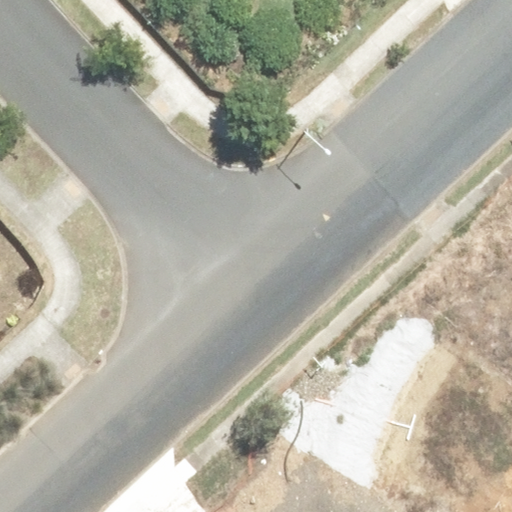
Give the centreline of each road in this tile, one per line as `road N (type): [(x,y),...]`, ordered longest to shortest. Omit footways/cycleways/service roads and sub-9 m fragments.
road 1 (residential): [(247,288),(0,12)]
road 2 (unclassified): [(247,288),(511,42)]
road 3 (unclassified): [(5,511),(247,288)]
